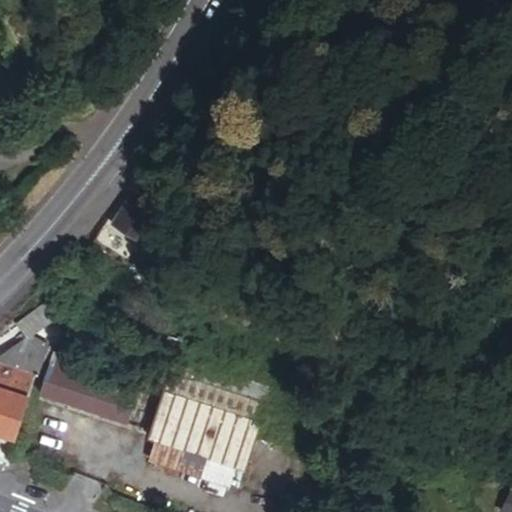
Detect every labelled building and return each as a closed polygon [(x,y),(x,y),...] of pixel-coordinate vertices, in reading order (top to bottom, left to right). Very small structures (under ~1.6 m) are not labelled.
[(149,228),(157,215),(130,197),(112,224),(148,248),(157,234),(149,228)] [(31,335),(66,310),(55,295),(16,323),(27,339),(31,335)] [(45,350),(47,342),(31,335),(27,339),(0,357),(0,361),(37,374),(45,350)] [(196,381),(273,405),(283,373),(206,349),(196,381)] [(46,377),(54,353),(45,350),(37,374),(46,377)] [(54,353),(41,393),(129,422),(142,381),(54,353)] [(0,435),(15,440),(37,374),(0,361),(0,435)] [(264,421),(166,389),(151,436),(161,439),(238,465),(248,468),(264,421)] [(238,465),(161,439),(154,460),(231,485),(238,465)] [(511,511),(511,491),(502,511),(511,511)]
